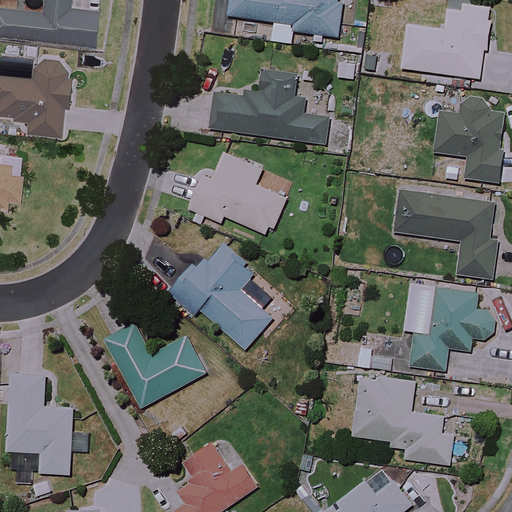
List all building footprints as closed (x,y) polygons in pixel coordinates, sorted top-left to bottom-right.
[(75,0),(46,0),(46,12),(0,6),(0,35),(101,47),(105,11),(74,8),(75,0)] [(342,37),(346,0),(233,0),(232,17),(277,22),(275,43),(296,45),(298,32),(342,37)] [(486,52),(493,53),(497,22),(492,22),(493,9),(466,5),(465,13),(450,12),(448,30),(410,26),(405,70),(483,79),(486,52)] [(392,58),(370,53),(367,71),(389,76),(392,58)] [(0,115),(14,118),(14,120),(29,122),(27,132),(65,138),(76,64),(7,54),(4,75),(0,74),(0,115)] [(358,64),(341,63),(340,79),(358,80),(358,64)] [(267,73),(265,89),(246,98),(218,94),(213,129),(329,145),(332,119),(306,115),(308,99),(296,98),(299,77),(267,73)] [(490,103),(463,100),(461,116),(442,113),(437,153),(470,157),(467,179),(504,183),(508,152),(504,151),(509,112),(489,110),(490,103)] [(226,216),(269,235),(273,226),(278,228),(290,199),(258,186),(265,170),(228,153),(216,181),(207,176),(192,210),(198,213),(195,222),(205,226),(209,217),(223,224),(226,216)] [(22,187),(31,188),(32,174),(23,173),(24,165),(0,162),(0,209),(9,210),(10,199),(20,200),(22,187)] [(505,205),(403,191),(397,232),(464,242),(459,275),(494,280),(505,205)] [(227,245),(211,264),(207,260),(201,267),(198,265),(173,293),(199,315),(203,310),(250,350),(276,318),(247,293),(262,276),(227,245)] [(493,339),(495,316),(481,292),(413,284),(407,332),(417,333),(413,366),(450,371),(453,348),(475,351),(476,337),(493,339)] [(154,355),(137,324),(108,340),(146,409),(210,373),(189,336),(154,355)] [(51,377),(15,375),(11,452),(43,454),(42,473),(75,475),(79,409),(49,407),(51,377)] [(364,376),(356,436),(392,441),(391,448),(412,451),(410,459),(454,466),(460,419),(414,413),(418,384),(364,376)] [(236,472),(217,443),(187,463),(198,480),(180,491),(189,505),(178,511),(223,511),(262,486),(248,464),(236,472)] [(403,511),(414,504),(396,480),(377,495),(367,481),(329,510),(331,511),(403,511)]
